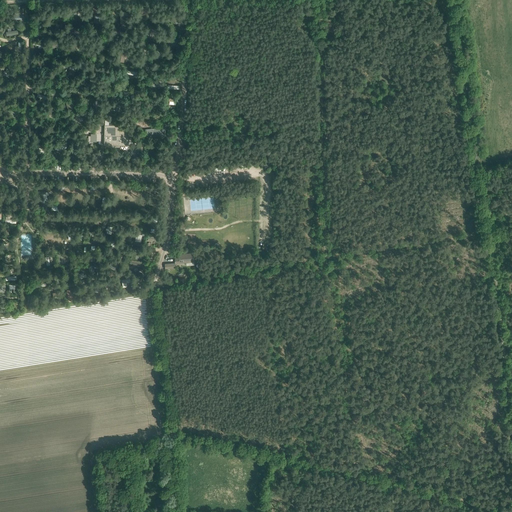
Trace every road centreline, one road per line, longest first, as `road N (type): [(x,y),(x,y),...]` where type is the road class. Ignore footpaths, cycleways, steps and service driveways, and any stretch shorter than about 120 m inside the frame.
road 1 (track): [(356,474),(325,257),(319,0)]
road 2 (track): [(154,282),(481,229)]
road 3 (residential): [(27,91),(130,91),(144,38),(96,26),(26,34)]
road 4 (track): [(453,0),(481,229)]
road 5 (unclassified): [(176,511),(154,282)]
road 6 (residential): [(165,247),(172,188),(163,175),(27,171)]
road 7 (residential): [(165,247),(154,248),(139,270),(0,297)]
road 8 (track): [(511,403),(489,227)]
